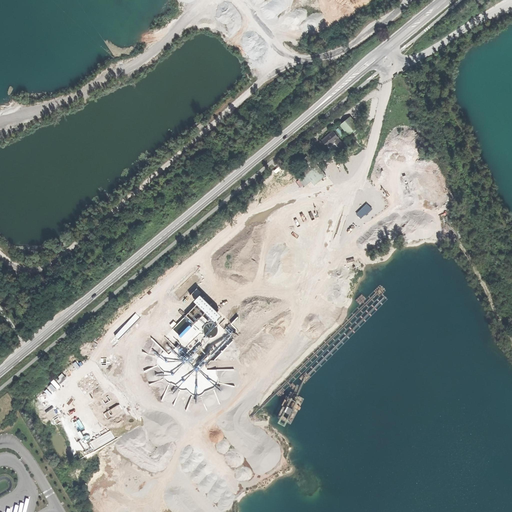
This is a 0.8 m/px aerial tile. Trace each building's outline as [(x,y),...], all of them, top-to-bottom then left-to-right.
[(342,126),(350,136),(359,128),(351,118),(342,126)] [(334,144),(340,139),(334,132),(328,137),(323,142),(327,146),(332,142),(334,144)] [(303,161),(306,165),(311,162),(308,157),(303,161)] [(359,215),(362,219),(367,215),(373,209),(369,205),(359,215)] [(199,289),(210,276),(204,271),(193,284),(199,289)] [(176,298),(181,304),(196,288),(190,283),(176,298)] [(200,289),(193,295),(196,299),(204,292),(200,289)] [(123,401),(100,406),(102,415),(125,410),(123,401)] [(81,430),(86,427),(81,419),(76,422),(81,430)]
